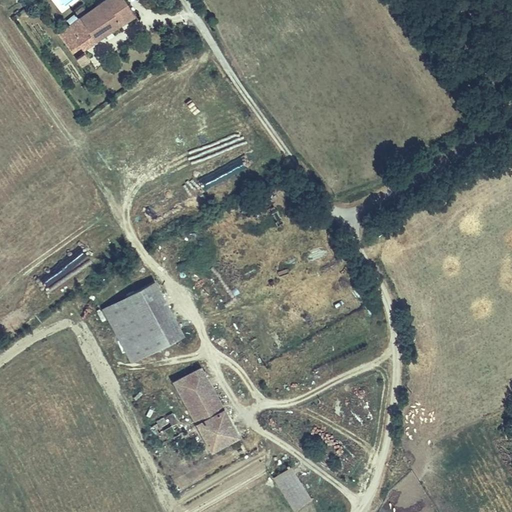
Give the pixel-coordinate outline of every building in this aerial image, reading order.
[(85,51),(134,17),(122,0),(108,0),(58,35),(80,67),(91,60),(85,51)] [(231,166),(204,178),(208,186),(234,174),(231,166)] [(148,282),(96,311),(126,364),(177,335),(148,282)] [(0,327),(32,305),(24,294),(0,310),(0,327)] [(195,367),(169,380),(208,449),(233,435),(195,367)] [(173,414),(158,419),(164,438),(180,433),(173,414)] [(287,467),(268,479),(289,511),(308,498),(287,467)]
